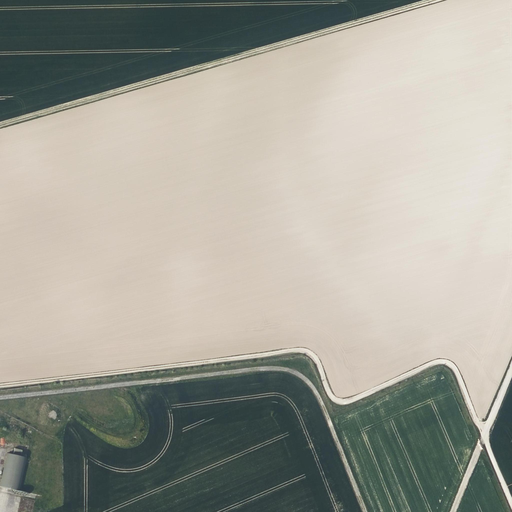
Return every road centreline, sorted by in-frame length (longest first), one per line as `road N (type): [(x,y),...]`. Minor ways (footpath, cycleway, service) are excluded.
road 1 (track): [(0,384),(294,349),(316,357),(330,396),(345,401),(445,361),(455,367),(511,502)]
road 2 (track): [(0,123),(432,0)]
road 3 (track): [(451,511),(511,366)]
